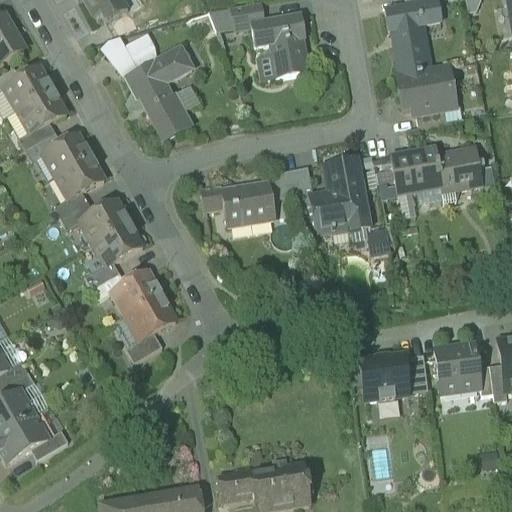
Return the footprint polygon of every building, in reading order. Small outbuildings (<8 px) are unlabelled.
[(94,23),(100,19),(122,6),(123,6),(122,4),(121,5),(118,0),(83,0),(86,4),(84,5),(94,23)] [(126,14),(122,6),(100,19),(106,29),(109,27),(116,23),(128,16),(127,13),(126,14)] [(402,83),(400,83),(400,84),(429,78),(424,79),(423,77),(418,48),(424,47),(421,31),(441,27),(437,7),(384,17),(388,37),(392,36),(394,51),(396,51),(401,81),(402,83)] [(231,15),(235,36),(251,33),(251,32),(262,30),(258,10),(231,15)] [(0,70),(24,57),(4,22),(0,24),(0,70)] [(109,27),(118,42),(125,38),(116,23),(109,27)] [(270,51),(276,85),(307,79),(301,45),(304,45),(300,23),(262,30),(251,32),(251,33),(255,54),(270,51)] [(123,54),(130,67),(154,54),(147,41),(123,54)] [(157,69),(154,54),(130,67),(137,79),(153,71),(157,69)] [(157,69),(153,71),(164,93),(191,78),(180,56),(157,69)] [(171,105),(164,93),(153,71),(137,79),(125,86),(134,104),(137,102),(163,150),(191,135),(182,119),(176,122),(168,107),(171,105)] [(447,74),(429,78),(400,84),(400,83),(396,84),(401,115),(413,113),(414,121),(442,115),(454,113),(447,74)] [(3,98),(16,120),(52,99),(39,76),(19,87),(3,97),(3,98)] [(0,84),(0,99),(3,98),(3,97),(19,87),(13,77),(0,84)] [(65,122),(52,99),(16,120),(28,141),(29,143),(49,131),(65,122)] [(414,121),(417,134),(444,129),(442,115),(414,121)] [(19,149),(25,159),(55,142),(49,131),(29,143),(19,149)] [(61,152),(55,142),(25,159),(31,170),(41,164),(61,152)] [(41,164),(54,186),(90,166),(77,143),(61,152),(41,164)] [(395,197),(396,202),(399,201),(411,199),(440,194),(453,192),(454,197),(482,192),(476,155),(437,162),(435,155),(389,164),(393,187),(395,197)] [(333,191),(334,199),(343,198),(342,188),(360,184),(357,165),(325,171),(330,192),(333,191)] [(104,188),(90,166),(54,186),(67,208),(67,209),(81,201),(104,188)] [(311,199),(306,175),(270,182),(275,206),(292,203),(311,199)] [(331,200),(312,203),(310,204),(314,224),(316,236),(349,230),(351,238),(370,235),(360,184),(342,188),(343,198),(334,199),(331,200)] [(380,199),(395,197),(393,187),(378,189),(380,199)] [(223,217),(226,235),(274,227),(268,191),(221,199),(221,195),(213,197),(216,218),(223,217)] [(453,192),(440,194),(443,210),(456,207),(454,197),(453,192)] [(200,199),(204,220),(216,218),(213,197),(200,199)] [(299,226),(314,224),(310,204),(312,203),(311,199),(292,203),(299,226)] [(411,199),(399,201),(403,225),(415,223),(411,199)] [(53,216),(59,228),(87,212),(81,201),(67,209),(67,208),(53,216)] [(80,231),(92,253),(129,232),(116,209),(93,222),(79,230),(80,231)] [(93,222),(87,212),(59,228),(66,239),(80,231),(79,230),(93,222)] [(142,255),(129,232),(92,253),(105,275),(105,276),(112,272),(142,255)] [(91,298),(94,296),(118,282),(112,272),(105,276),(105,275),(84,287),(91,298)] [(111,301),(124,324),(160,303),(147,280),(124,293),(111,301)] [(124,293),(118,282),(94,296),(100,307),(111,301),(124,293)] [(480,286),(482,298),(498,295),(496,283),(480,286)] [(175,329),(160,303),(124,324),(138,349),(139,350),(153,341),(175,329)] [(125,357),(133,372),(162,355),(153,341),(139,350),(138,349),(125,357)] [(7,345),(0,348),(0,364),(7,376),(21,368),(7,345)] [(501,372),(504,399),(505,399),(511,397),(511,345),(497,347),(501,372)] [(434,356),(440,402),(480,396),(477,375),(474,351),(434,356)] [(394,405),(408,403),(408,401),(403,365),(402,361),(359,367),(364,409),(379,407),(379,410),(394,408),(394,405)] [(423,363),(403,365),(408,401),(427,398),(423,363)] [(0,381),(0,395),(27,380),(21,368),(7,376),(8,377),(0,381)] [(501,372),(489,373),(493,401),(494,409),(507,407),(505,399),(504,399),(501,372)] [(481,402),(493,401),(489,373),(477,375),(480,396),(481,402)] [(34,391),(27,380),(0,395),(0,404),(2,408),(19,398),(20,399),(34,391)] [(0,409),(0,441),(34,422),(20,399),(19,398),(2,408),(0,409)] [(47,446),(34,422),(0,441),(0,460),(6,471),(30,457),(48,447),(47,446)] [(30,457),(36,467),(67,449),(61,438),(47,446),(48,447),(30,457)] [(252,505),(253,511),(302,511),(310,511),(303,471),(285,474),(284,468),(272,470),(273,476),(216,486),(221,511),(252,505)] [(97,511),(201,511),(198,493),(97,511)]
